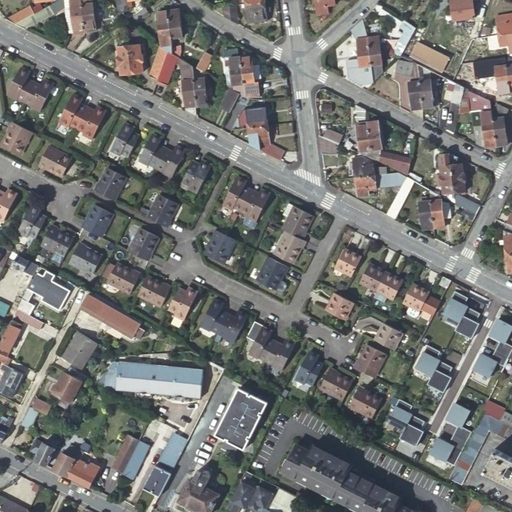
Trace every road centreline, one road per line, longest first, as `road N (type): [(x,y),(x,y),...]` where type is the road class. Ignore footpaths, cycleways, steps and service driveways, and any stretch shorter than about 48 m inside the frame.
road 1 (residential): [(0,32),(313,193)]
road 2 (residential): [(300,64),(507,174)]
road 3 (residential): [(344,210),(460,268)]
road 4 (residential): [(300,64),(313,193)]
road 5 (residential): [(188,0),(300,64)]
road 6 (residential): [(0,454),(115,511)]
road 7 (residential): [(290,317),(183,261)]
